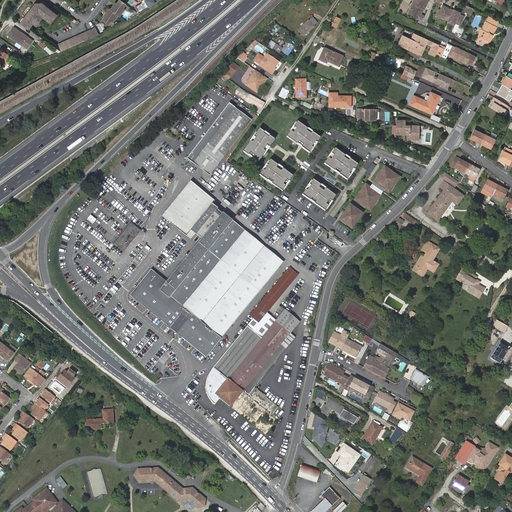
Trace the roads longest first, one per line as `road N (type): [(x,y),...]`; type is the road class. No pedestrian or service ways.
road 1 (motorway): [(0,192),(251,0)]
road 2 (motorway): [(53,211),(266,0)]
road 3 (motorway): [(224,0),(0,171)]
road 4 (residential): [(314,356),(340,263),(401,206),(454,137)]
road 5 (motorway): [(207,0),(0,123)]
road 6 (primary): [(144,390),(270,495)]
road 7 (motorway): [(93,344),(44,273),(42,245),(53,211)]
road 8 (primary): [(29,299),(144,390)]
road 9 (residential): [(312,365),(289,464),(270,495)]
road 10 (primary): [(93,344),(0,255)]
road 11 (residential): [(454,137),(511,31)]
